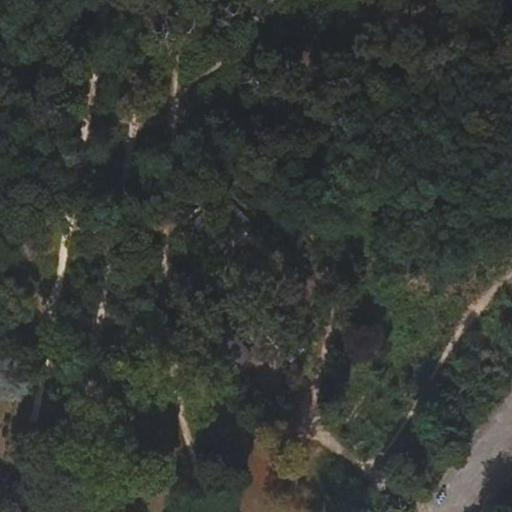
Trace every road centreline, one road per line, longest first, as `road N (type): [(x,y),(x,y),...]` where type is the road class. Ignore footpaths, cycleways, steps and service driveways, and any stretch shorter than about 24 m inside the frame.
road 1 (unknown): [(69,511),(156,0)]
road 2 (track): [(112,0),(60,314)]
road 3 (track): [(60,314),(23,511)]
